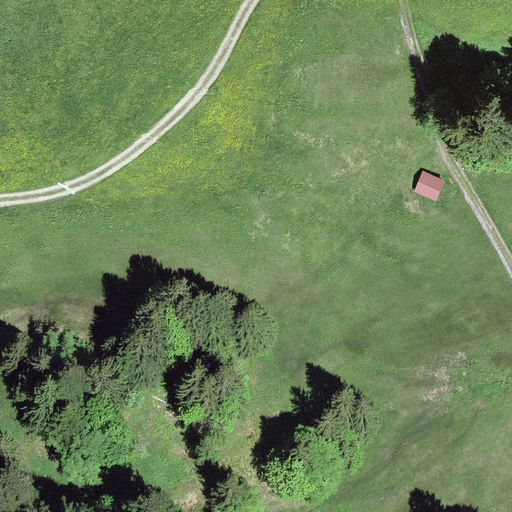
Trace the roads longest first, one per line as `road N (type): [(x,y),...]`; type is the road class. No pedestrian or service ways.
road 1 (track): [(254,0),(232,46),(166,131),(50,196),(0,199)]
road 2 (track): [(511,270),(432,121),(402,0)]
